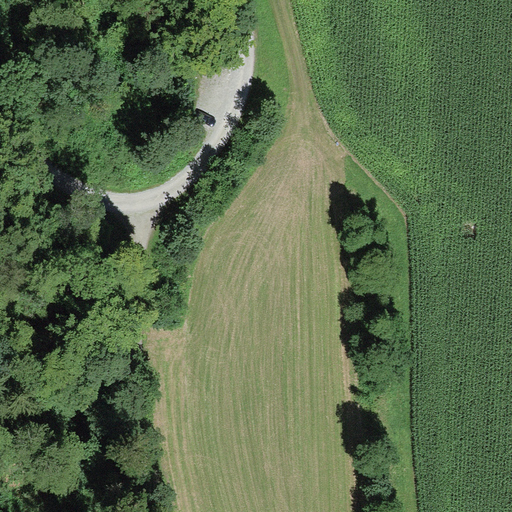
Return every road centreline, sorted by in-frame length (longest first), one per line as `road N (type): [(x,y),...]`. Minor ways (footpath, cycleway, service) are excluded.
road 1 (track): [(0,133),(65,182),(98,196),(144,202),(173,187),(219,139),(239,90),(232,0)]
road 2 (track): [(161,511),(141,324),(144,202)]
